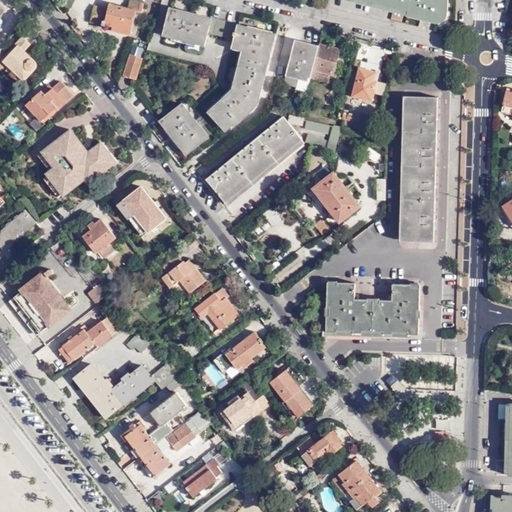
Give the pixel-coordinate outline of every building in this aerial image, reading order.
[(108,9),(95,5),(94,5),(90,21),(113,27),(113,30),(131,35),(137,10),(142,11),(145,3),(132,0),(129,0),(128,8),(110,3),(108,9)] [(360,0),(408,12),(410,0),(360,0)] [(448,15),(448,0),(410,0),(408,12),(407,17),(437,24),(441,23),(444,21),(446,19),(447,17),(448,15)] [(208,33),(211,19),(212,19),(171,8),(164,36),(205,46),(208,33)] [(235,39),(239,26),(211,19),(208,33),(235,39)] [(239,25),(239,26),(235,39),(233,48),(243,51),(234,90),(209,112),(226,131),(232,125),(238,120),(240,122),(245,117),(250,113),(249,112),(252,109),(254,107),(258,100),(262,82),(264,82),(266,73),(276,35),(239,25)] [(3,47),(0,50),(0,71),(6,65),(25,82),(38,69),(38,68),(39,66),(38,64),(38,62),(25,50),(32,44),(23,37),(8,53),(3,47)] [(298,79),(310,83),(311,79),(313,69),(319,50),(295,43),(284,85),(296,88),(298,79)] [(339,51),(320,45),(319,50),(313,69),(319,71),(332,74),(333,74),(339,51)] [(143,49),(133,46),(130,53),(141,57),(143,49)] [(143,58),(130,55),(123,76),(136,81),(143,58)] [(377,72),(359,68),(352,97),(373,102),(378,82),(375,81),(377,72)] [(329,83),(332,74),(319,71),(316,80),(329,83)] [(46,95),(42,91),(26,106),(42,123),(65,101),(67,104),(76,96),(61,81),(53,88),(46,95)] [(49,84),(42,91),(46,95),(53,88),(49,84)] [(511,89),(507,88),(501,112),(511,114),(511,89)] [(438,97),(404,96),(400,242),(434,243),(438,97)] [(65,101),(42,123),(44,125),(67,104),(65,101)] [(209,137),(183,104),(161,122),(187,155),(209,137)] [(306,104),(304,110),(330,117),(331,112),(326,110),(325,111),(317,109),(317,107),(306,104)] [(348,115),(346,122),(354,124),(355,117),(348,115)] [(291,116),(289,123),(303,126),(304,118),(291,116)] [(303,140),(289,123),(285,118),(208,181),(226,204),(303,140)] [(330,126),(307,121),(305,129),(328,134),(330,126)] [(333,125),(328,142),(326,150),(334,152),(341,128),(333,125)] [(88,153),(71,131),(39,157),(51,172),(48,174),(49,175),(44,179),(59,198),(63,193),(64,195),(84,179),(89,184),(117,163),(102,142),(88,153)] [(326,150),(328,142),(308,135),(306,142),(326,150)] [(360,207),(334,173),(313,189),(340,223),(360,207)] [(386,200),(386,180),(378,180),(378,200),(386,200)] [(167,218),(142,187),(119,205),(144,236),(167,218)] [(511,200),(503,206),(511,219),(511,200)] [(275,224),(280,216),(269,208),(263,215),(275,224)] [(25,210),(0,231),(0,252),(8,245),(10,247),(37,223),(25,210)] [(95,224),(90,228),(92,230),(83,236),(97,254),(100,251),(105,259),(115,251),(110,244),(117,238),(101,219),(95,224)] [(168,274),(183,262),(177,253),(161,265),(168,274)] [(181,281),(191,294),(207,281),(190,259),(185,263),(184,261),(183,262),(168,274),(162,278),(170,289),(181,281)] [(9,301),(36,336),(70,310),(53,289),(56,287),(46,273),(9,301)] [(97,304),(113,292),(104,281),(88,293),(97,304)] [(356,283),(328,283),(326,334),(419,335),(421,285),(393,284),(393,301),(355,300),(356,283)] [(230,297),(223,287),(195,309),(214,333),(220,329),(221,330),(241,315),(228,299),(230,297)] [(29,342),(36,336),(9,301),(1,308),(29,342)] [(109,315),(86,333),(96,344),(98,347),(121,330),(109,315)] [(86,333),(84,330),(59,349),(70,363),(96,344),(86,333)] [(267,347),(255,332),(215,362),(224,374),(234,366),(238,370),(244,365),(246,368),(255,361),(252,358),(267,347)] [(144,337),(136,335),(127,345),(133,351),(136,348),(142,354),(151,344),(144,337)] [(169,365),(178,376),(191,366),(182,354),(169,365)] [(162,390),(167,386),(179,377),(178,376),(169,365),(168,363),(151,376),(155,381),(162,390)] [(204,369),(216,388),(226,381),(214,363),(204,369)] [(125,404),(155,381),(151,376),(143,366),(131,376),(129,374),(124,379),(125,381),(114,389),(112,388),(114,387),(107,379),(105,381),(93,364),(75,378),(107,418),(124,403),(125,404)] [(301,390),(286,370),(270,382),(286,403),(287,402),(299,418),(314,406),(301,390)] [(261,371),(251,378),(255,384),(265,377),(261,371)] [(171,393),(183,384),(179,377),(167,386),(171,393)] [(391,386),(398,395),(404,390),(398,381),(392,386),(391,386)] [(183,385),(176,390),(188,406),(195,401),(183,385)] [(271,405),(257,386),(222,413),(234,429),(235,430),(237,431),(239,432),(241,431),(242,430),(242,429),(242,428),(243,425),(244,423),(245,422),(246,421),(243,418),(251,412),(255,417),(271,405)] [(150,437),(156,445),(166,438),(184,423),(178,415),(188,407),(177,392),(151,413),(162,427),(150,437)] [(184,423),(166,438),(177,453),(197,437),(201,433),(191,420),(187,424),(186,422),(184,423)] [(135,449),(141,457),(156,445),(150,437),(141,424),(136,428),(133,430),(125,436),(128,440),(135,449)] [(126,442),(128,440),(125,436),(133,430),(131,428),(121,436),(126,442)] [(339,437),(334,431),(302,455),(312,467),(333,451),(334,453),(343,446),(337,439),(339,437)] [(417,437),(410,441),(413,446),(420,441),(417,437)] [(298,449),(302,455),(316,445),(310,439),(298,449)] [(156,445),(141,457),(147,465),(156,476),(172,464),(156,445)] [(138,459),(141,457),(135,449),(132,451),(138,459)] [(217,456),(221,463),(231,458),(226,450),(217,456)] [(223,473),(217,466),(219,464),(215,459),(182,483),(193,498),(218,479),(217,478),(223,473)] [(357,510),(369,501),(374,496),(381,491),(357,460),(333,480),(357,510)] [(156,476),(147,465),(143,467),(153,479),(156,476)] [(278,485),(273,476),(262,484),(268,492),(278,485)] [(511,511),(511,495),(503,495),(503,498),(495,497),(494,511),(511,511)] [(369,501),(373,506),(378,502),(374,496),(369,501)]
